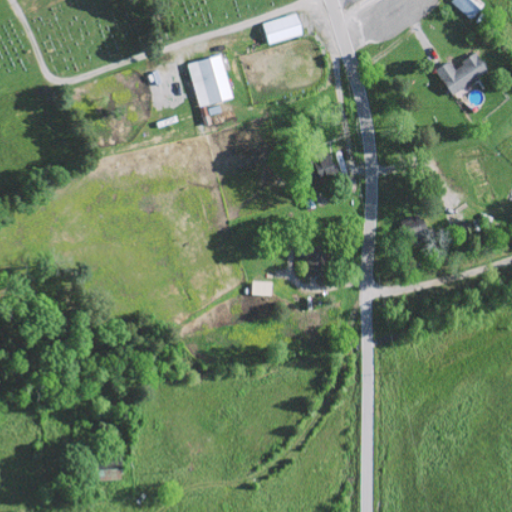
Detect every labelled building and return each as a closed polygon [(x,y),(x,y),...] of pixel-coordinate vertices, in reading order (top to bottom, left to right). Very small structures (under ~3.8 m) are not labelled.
[(470,21),(483,10),(474,0),(453,0),(452,2),(470,21)] [(262,22),(296,13),(302,33),(268,42),(262,22)] [(187,63),(220,54),(231,97),(199,106),(187,63)] [(453,95),(490,73),(479,54),(455,68),(451,62),(438,70),(453,95)] [(314,164),(320,182),(340,175),(334,158),(314,164)] [(310,277),(330,276),(329,251),(325,252),(325,240),(309,240),(310,277)] [(274,296),(274,282),(254,282),(253,295),(274,296)]
